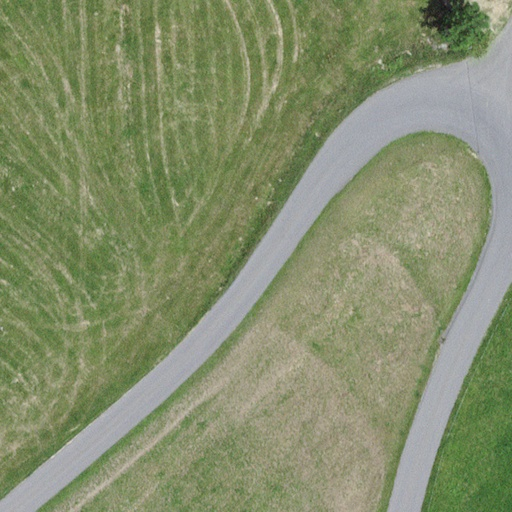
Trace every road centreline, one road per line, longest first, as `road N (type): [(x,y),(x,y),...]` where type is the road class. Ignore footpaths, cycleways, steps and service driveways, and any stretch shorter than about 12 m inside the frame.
road 1 (unclassified): [(9,511),(143,400),(250,287),(352,146),(396,115),(443,103),(485,112)]
road 2 (unclassified): [(403,511),(433,404),(511,235)]
